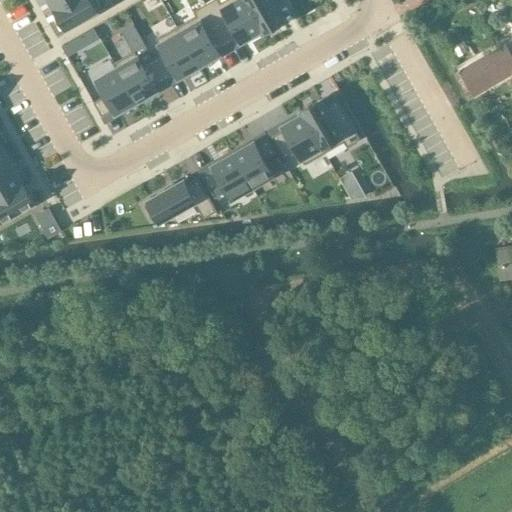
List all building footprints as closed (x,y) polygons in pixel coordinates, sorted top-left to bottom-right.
[(49,0),(55,9),(70,0),(49,0)] [(70,0),(55,9),(66,29),(101,9),(96,0),(70,0)] [(218,0),(211,0),(204,4),(228,45),(240,37),(242,41),(250,36),(251,39),(262,33),(243,0),(223,0),(220,2),(218,0)] [(271,0),(243,0),(262,33),(283,20),(271,0)] [(197,16),(176,28),(199,68),(212,61),(211,58),(219,54),(217,51),(228,45),(204,4),(194,10),(197,16)] [(164,51),(153,58),(165,80),(177,74),(179,77),(187,72),(188,75),(199,68),(176,28),(157,39),(164,51)] [(70,41),(61,46),(67,57),(76,52),(70,41)] [(134,52),(114,63),(116,68),(137,104),(149,97),(148,94),(156,90),(154,87),(165,80),(153,58),(141,64),(134,52)] [(503,52),(466,74),(477,92),(502,77),(495,65),(507,58),(503,52)] [(105,96),(94,102),(102,116),(114,110),(115,113),(123,108),(125,111),(137,104),(116,68),(96,80),(105,96)] [(321,100),(300,112),(324,153),(344,142),(347,147),(360,140),(336,98),(324,105),(321,100)] [(283,129),(271,136),(284,159),(296,152),(303,165),(324,153),(300,112),(288,119),(290,122),(282,126),(283,129)] [(243,144),(231,151),(252,187),(272,176),(263,160),(275,153),(267,138),(255,145),(253,142),(245,147),(243,144)] [(0,146),(0,171),(12,165),(1,146),(0,146)] [(214,169),(202,176),(210,191),(222,184),(231,199),(252,187),(231,151),(218,158),(220,161),(212,166),(214,169)] [(12,165),(0,171),(0,196),(22,184),(12,165)] [(149,204),(146,206),(153,219),(157,217),(160,222),(194,202),(204,218),(216,211),(198,178),(186,185),(183,180),(147,200),(149,204)] [(0,196),(0,222),(34,204),(22,184),(0,196)] [(358,187),(347,193),(350,198),(364,197),(358,187)] [(53,225),(37,233),(43,243),(59,234),(53,225)] [(498,250),(502,279),(511,277),(511,279),(511,249),(508,250),(508,249),(498,250)]
